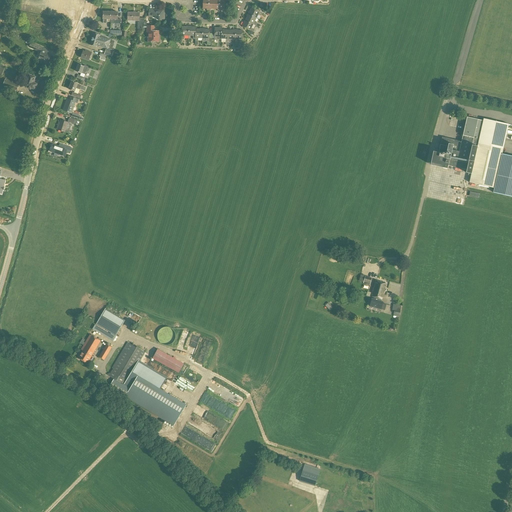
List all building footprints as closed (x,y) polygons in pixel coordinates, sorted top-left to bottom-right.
[(64,0),(63,9),(64,9),(63,13),(73,15),(73,11),(74,11),(76,2),(75,2),(75,1),(71,1),(64,0)] [(248,14),(256,18),(258,14),(261,16),(262,13),(259,12),(252,8),(248,14)] [(164,21),(165,13),(162,10),(152,10),(152,9),(149,9),(149,17),(152,17),(152,16),(159,16),(159,20),(164,21)] [(116,25),(120,26),(120,20),(117,19),(118,12),(110,12),(110,19),(110,22),(110,23),(116,23),(116,25)] [(128,20),(139,21),(139,13),(128,12),(128,20)] [(19,17),(18,23),(30,26),(31,19),(32,19),(32,16),(25,14),(24,18),(19,17)] [(254,22),(256,18),(248,14),(245,21),(253,25),(253,24),(256,26),(257,23),(254,22)] [(251,28),(253,25),(245,21),(242,26),(250,30),(249,33),(253,35),(255,33),(253,32),(254,30),(251,28)] [(18,23),(17,29),(22,30),(21,34),(29,35),(30,32),(29,32),(30,26),(18,23)] [(158,42),(158,36),(158,31),(154,31),(154,26),(147,26),(147,33),(149,33),(148,41),(158,42)] [(97,46),(108,49),(110,40),(99,36),(100,35),(94,33),(91,45),(96,47),(97,46)] [(30,43),(28,42),(27,46),(29,47),(28,47),(31,48),(38,52),(41,53),(39,57),(43,59),(42,61),(48,63),(51,56),(47,55),(49,50),(43,48),(31,42),(30,43)] [(91,53),(85,51),(85,52),(83,51),(81,57),(89,60),(91,53)] [(84,66),(79,64),(76,71),(81,73),(82,73),(85,74),(88,66),(84,65),(84,66)] [(35,89),(36,84),(38,80),(34,79),(35,77),(29,75),(25,85),(28,86),(27,87),(30,89),(31,87),(35,89)] [(17,90),(19,84),(5,79),(3,85),(16,90),(17,90)] [(85,91),(86,88),(77,84),(71,82),(69,89),(75,91),(76,88),(80,89),(85,91)] [(77,103),(78,100),(71,97),(70,100),(67,99),(63,110),(64,111),(63,113),(66,115),(68,112),(71,113),(75,102),(77,103)] [(75,119),(71,117),(70,118),(69,118),(68,121),(78,125),(79,122),(74,120),(75,119)] [(494,188),(508,124),(483,119),(478,143),(472,142),(473,138),(462,135),(461,141),(442,137),(439,152),(433,151),(430,164),(447,168),(447,165),(466,169),(466,172),(471,173),(469,182),(494,188)] [(69,133),(72,124),(68,123),(68,122),(61,120),(59,125),(58,125),(57,129),(65,132),(69,133)] [(72,148),(60,143),(58,147),(52,144),(50,151),(62,155),(64,149),(67,150),(66,152),(70,153),(72,148)] [(370,285),(371,278),(365,276),(360,274),(359,281),(363,282),(363,283),(370,285)] [(373,299),(381,301),(386,283),(376,281),(375,288),(374,287),(372,291),(373,292),(372,297),(374,297),(373,299)] [(381,301),(373,299),(371,299),(370,305),(377,307),(376,308),(384,310),(386,304),(382,303),(382,302),(381,301)] [(394,313),(393,316),(399,317),(399,314),(401,305),(397,305),(393,304),(392,310),(394,310),(394,313)] [(116,336),(125,320),(105,308),(96,324),(116,336)] [(166,345),(168,345),(169,345),(170,344),(172,343),(173,342),(174,341),(175,339),(175,338),(175,337),(175,335),(175,333),(174,332),(174,331),(173,329),(172,328),(170,328),(169,327),(167,327),(166,327),(164,327),(163,328),(161,328),(160,329),(159,330),(158,331),(158,333),(157,334),(157,336),(157,337),(158,339),(158,340),(159,342),(160,343),(162,344),(163,344),(164,345),(166,345)] [(87,363),(100,341),(90,335),(81,350),(82,350),(78,357),(87,363)] [(125,386),(145,353),(127,342),(107,375),(125,386)] [(104,360),(112,347),(106,344),(98,357),(104,360)] [(179,373),(184,364),(158,349),(152,358),(179,373)] [(185,407),(136,378),(130,389),(115,380),(110,387),(174,425),(185,407)] [(315,486),(320,469),(304,464),(299,481),(315,486)]
